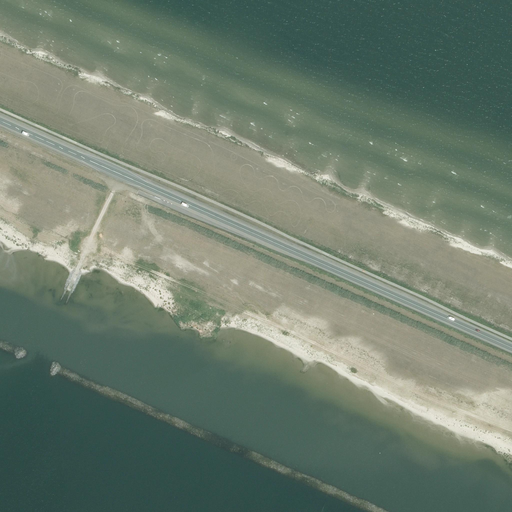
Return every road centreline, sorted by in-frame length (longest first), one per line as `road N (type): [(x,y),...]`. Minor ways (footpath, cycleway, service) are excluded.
road 1 (trunk): [(511,347),(0,120)]
road 2 (unknown): [(0,129),(148,193),(178,198)]
